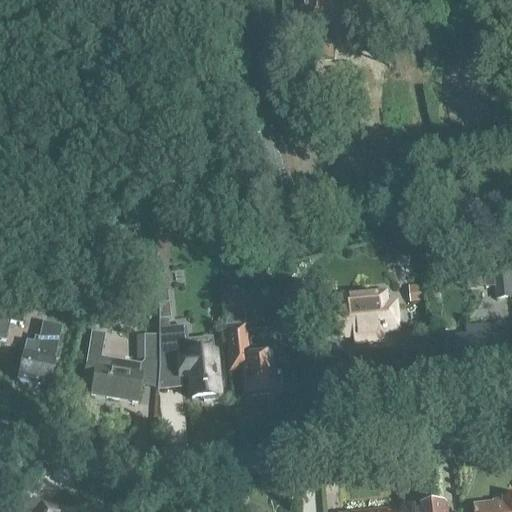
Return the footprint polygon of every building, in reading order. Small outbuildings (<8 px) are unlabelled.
[(334,0),(302,0),(303,26),(338,25),(337,6),(335,6),(334,0)] [(314,41),(305,41),(305,62),(311,62),(330,62),(336,62),(335,40),(314,41)] [(431,60),(432,84),(454,84),(453,59),(431,60)] [(287,71),(278,70),(277,79),(285,81),(287,71)] [(252,201),(283,194),(294,191),(278,129),(237,138),(252,201)] [(511,268),(494,271),(495,289),(496,302),(511,300),(511,268)] [(330,285),(317,286),(319,308),(333,307),(330,285)] [(312,286),(290,288),(292,307),(293,320),(316,318),(314,305),(312,286)] [(164,292),(158,293),(159,307),(167,306),(166,293),(164,293),(164,292)] [(335,302),(336,312),(339,339),(355,337),(356,346),(386,343),(385,333),(400,331),(396,295),(337,302),(335,302)] [(0,307),(0,342),(6,344),(10,324),(22,327),(25,313),(0,307)] [(27,355),(23,354),(17,382),(19,383),(20,386),(27,387),(29,385),(49,389),(62,330),(43,326),(38,345),(30,343),(27,355)] [(245,326),(224,328),(226,344),(227,348),(226,348),(229,370),(241,369),(243,369),(246,396),(259,394),(259,397),(270,396),(270,393),(274,392),(274,390),(282,389),(280,374),(272,375),(270,357),(249,360),(248,359),(247,346),(245,326)] [(496,326),(468,329),(468,337),(445,339),(449,375),(501,370),(496,326)] [(169,331),(159,332),(161,367),(183,365),(185,380),(189,380),(191,401),(203,400),(203,403),(218,402),(217,399),(220,398),(217,372),(219,372),(217,356),(216,356),(216,355),(214,355),(194,357),(193,347),(187,348),(187,343),(185,329),(169,331)] [(142,376),(139,375),(141,367),(101,360),(105,337),(92,335),(83,384),(92,385),(91,397),(137,405),(142,376)] [(159,363),(158,338),(144,338),(144,363),(159,363)] [(505,506),(475,509),(475,511),(511,511),(511,500),(504,502),(505,506)] [(148,501),(138,506),(141,511),(151,511),(153,511),(148,501)] [(420,511),(447,511),(447,506),(436,507),(431,503),(427,503),(424,508),(420,508),(420,511)]
